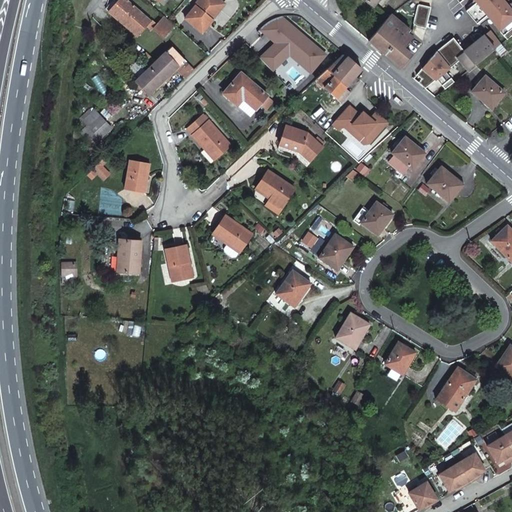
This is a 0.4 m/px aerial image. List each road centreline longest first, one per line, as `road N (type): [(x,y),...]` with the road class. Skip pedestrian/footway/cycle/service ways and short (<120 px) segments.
road 1 (trunk): [(38,511),(6,345),(5,238),(36,0)]
road 2 (residential): [(447,245),(403,233),(370,265),(365,297),(443,352),(466,351),(502,327),(507,309),(455,257)]
road 3 (residential): [(277,0),(161,111),(181,204)]
road 4 (secondary): [(310,6),(492,161)]
